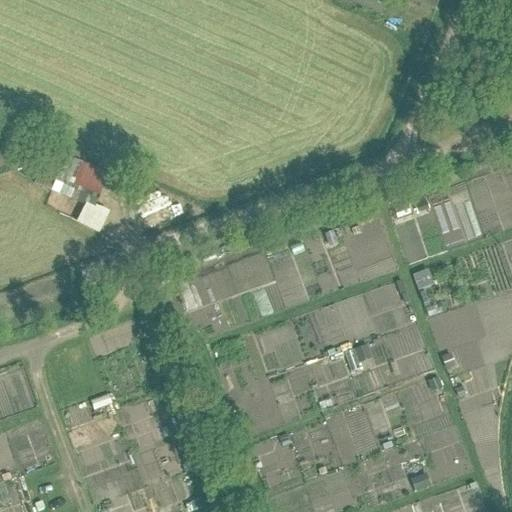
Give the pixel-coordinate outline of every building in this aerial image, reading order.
[(346,0),(381,14),(386,0),(346,0)] [(54,194),(69,160),(50,152),(36,186),(54,194)] [(92,210),(106,176),(70,161),(56,195),(92,210)] [(42,233),(66,242),(75,220),(51,211),(42,233)] [(314,355),(296,362),(303,383),(322,376),(314,355)]
